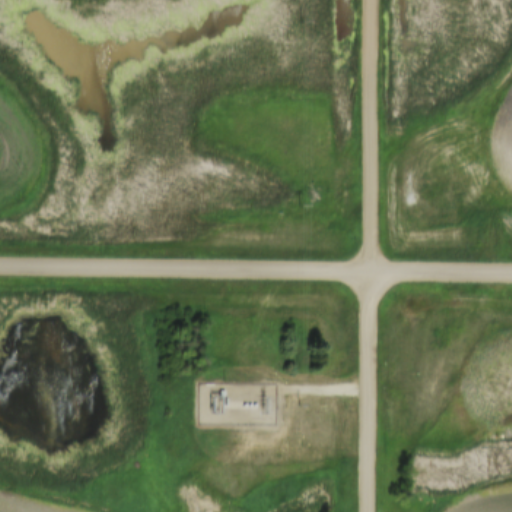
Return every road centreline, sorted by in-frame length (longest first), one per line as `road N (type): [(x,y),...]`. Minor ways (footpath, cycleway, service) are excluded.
road 1 (residential): [(366,511),(374,0)]
road 2 (residential): [(373,268),(0,267)]
road 3 (residential): [(511,270),(373,268)]
